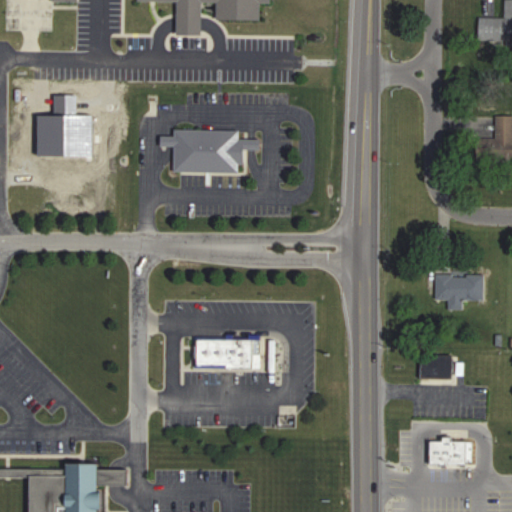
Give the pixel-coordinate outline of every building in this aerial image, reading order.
[(140,0),(141,1),(180,2),(180,35),(204,35),(204,3),(219,3),(219,20),(263,20),(263,3),(274,3),(274,0),(140,0)] [(511,0),(506,0),(507,17),(481,17),(481,44),(511,44),(511,0)] [(511,114),(496,115),(496,157),(511,157),(511,114)] [(243,130),(177,129),(177,136),(164,136),(164,147),(177,147),(177,172),(246,173),(246,148),(262,148),(263,140),(243,140),(243,130)] [(487,274),(437,274),(437,300),(449,300),(449,310),(466,310),(466,300),(487,300),(487,274)] [(263,340),(200,340),(200,368),(263,368),(263,340)] [(456,356),(424,356),(424,379),(456,379),(456,356)] [(0,478),(33,478),(33,511),(103,511),(103,508),(107,508),(107,490),(103,490),(103,484),(133,484),(133,468),(102,468),(103,463),(72,462),(72,467),(0,467),(0,478)] [(458,511),(458,497),(444,497),(444,511),(458,511)]
